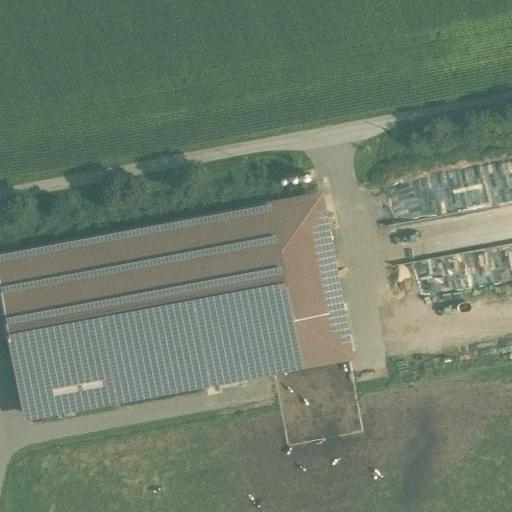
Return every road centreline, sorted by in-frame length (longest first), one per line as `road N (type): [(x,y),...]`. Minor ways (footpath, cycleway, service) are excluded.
road 1 (unknown): [(0,443),(328,376),(359,360),(371,321),(334,125)]
road 2 (unclassified): [(511,92),(0,191)]
